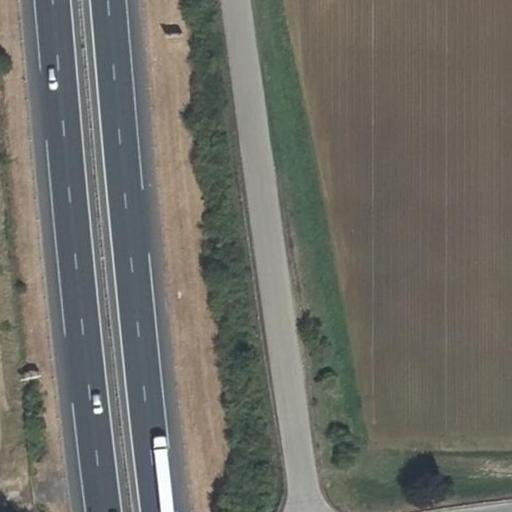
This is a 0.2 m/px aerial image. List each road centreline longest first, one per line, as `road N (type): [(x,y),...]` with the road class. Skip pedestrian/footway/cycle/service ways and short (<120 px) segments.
road 1 (residential): [(233,0),(307,511)]
road 2 (motorway): [(160,511),(107,0)]
road 3 (motorway): [(52,0),(103,511)]
